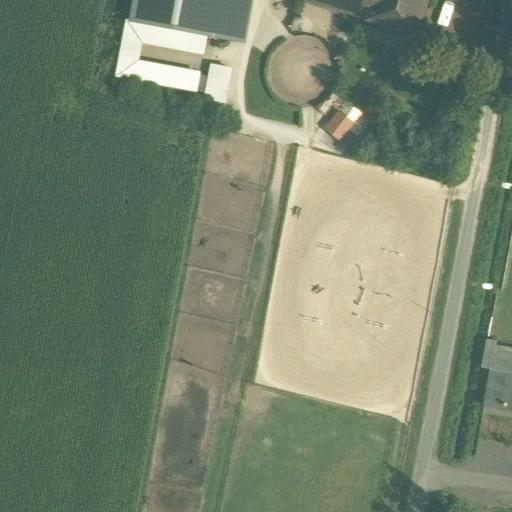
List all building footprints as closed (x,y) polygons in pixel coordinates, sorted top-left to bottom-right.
[(251,0),(136,0),(132,23),(243,43),(251,0)] [(289,0),(358,23),(355,29),(403,45),(418,0),(289,0)] [(216,63),(210,97),(234,101),(240,67),(216,63)] [(347,141),(370,116),(361,108),(354,116),(346,109),(330,127),(347,141)] [(511,349),(495,347),(493,354),(511,357),(511,349)] [(484,368),(491,369),(493,354),(487,353),(484,368)] [(511,357),(493,354),(491,369),(483,407),(511,412),(511,357)]
